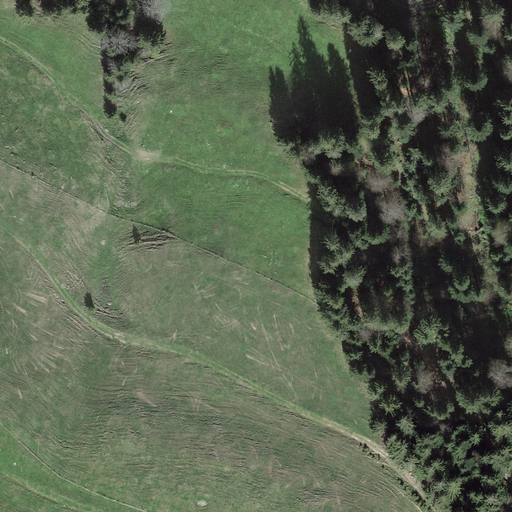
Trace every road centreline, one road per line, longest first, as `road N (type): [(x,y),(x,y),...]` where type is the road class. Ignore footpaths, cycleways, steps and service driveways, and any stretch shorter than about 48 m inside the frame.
road 1 (track): [(0,42),(131,149),(251,174),(302,199),(369,260),(396,323),(464,406)]
road 2 (track): [(444,511),(381,450),(331,422),(178,348),(103,330),(0,219)]
